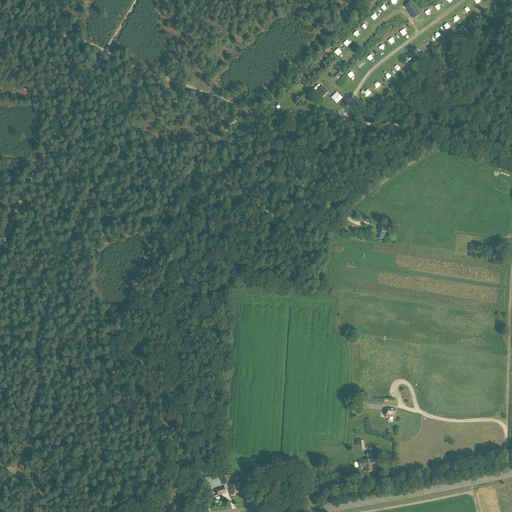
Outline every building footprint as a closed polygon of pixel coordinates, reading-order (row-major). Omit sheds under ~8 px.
[(420,14),(418,11),(411,1),(404,5),(413,19),(420,14)] [(390,36),(394,40),(398,36),(395,32),(390,36)] [(317,92),(322,97),(328,91),(323,86),(317,92)] [(340,90),(336,94),(340,98),(344,94),(340,90)] [(379,226),(378,232),(377,238),(384,239),(386,227),(379,226)] [(364,403),(382,406),(382,399),(369,398),(369,396),(365,395),(364,403)] [(386,417),(393,417),(393,415),(395,415),(395,409),(387,409),(387,411),(386,411),(386,417)] [(360,468),(365,468),(365,472),(373,471),(371,459),(364,460),(359,461),(360,468)] [(228,486),(228,488),(231,495),(242,492),(239,482),(228,486)] [(224,489),(228,488),(228,486),(224,487),(216,489),(217,496),(226,493),(224,489)]
